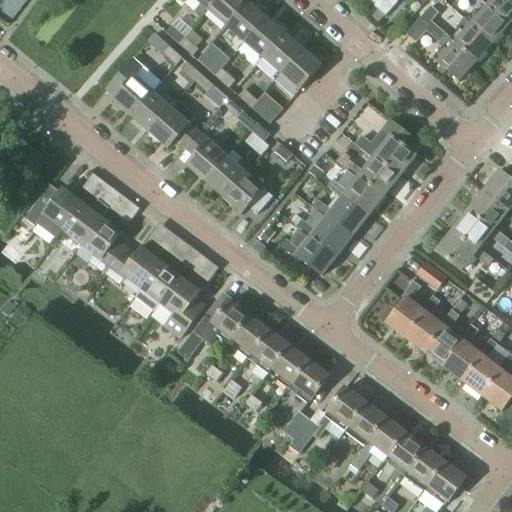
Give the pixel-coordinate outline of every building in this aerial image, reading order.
[(179,0),(185,5),(188,0),(193,0),(201,6),(195,13),(202,19),(208,13),(209,13),(220,0),(179,0)] [(244,0),(220,0),(209,13),(227,29),(249,4),(244,0)] [(365,0),(385,17),(397,3),(394,0),(365,0)] [(511,0),(485,0),(483,3),(488,8),(489,7),(509,25),(511,22),(511,0)] [(249,4),(227,29),(245,45),(267,20),(249,4)] [(431,7),(423,17),(431,24),(432,23),(439,15),(431,7)] [(492,45),(509,25),(489,7),(488,8),(481,16),(475,11),(466,22),(492,45)] [(406,36),(407,37),(416,44),(416,45),(426,33),(439,44),(437,46),(442,49),(433,60),(438,64),(441,66),(447,72),(459,82),(476,63),(450,40),(450,39),(446,36),(445,35),(432,23),(431,24),(423,17),(406,36)] [(267,20),(245,45),(263,61),(285,36),(267,20)] [(450,39),(450,40),(476,63),(492,45),(466,22),(464,20),(456,29),(458,31),(450,39)] [(166,35),(179,47),(186,39),(185,39),(173,28),(172,28),(166,35)] [(285,36),(263,61),(281,77),(303,52),(285,36)] [(186,39),(179,47),(193,59),(193,58),(199,51),(197,49),(186,39)] [(197,62),(202,67),(215,78),(222,71),(230,62),(212,45),(197,62)] [(169,48),(163,55),(176,68),(183,60),(169,48)] [(303,52),(281,77),(299,93),(322,67),(321,66),(320,67),(303,52)] [(133,60),(106,91),(115,99),(112,103),(113,104),(113,103),(131,119),(154,94),(153,94),(161,85),(133,60)] [(195,83),(201,76),(187,64),(181,71),(195,83)] [(222,71),(215,78),(229,90),(235,83),(222,71)] [(201,76),(195,84),(208,95),(214,88),(201,76)] [(238,98),(251,110),(258,103),(244,91),(238,98)] [(154,94),(131,119),(149,135),(172,110),(171,110),(154,94)] [(172,110),(149,135),(167,150),(166,151),(167,152),(176,142),(185,151),(200,135),(190,126),(196,119),(178,103),(171,110),(172,110)] [(266,122),(272,115),(258,103),(252,110),(266,122)] [(243,113),(237,120),(239,122),(250,133),(257,125),(243,113)] [(362,139),(356,147),(373,160),(374,158),(400,179),(416,158),(411,154),(419,145),(390,122),(371,146),(362,139)] [(257,125),(250,133),(264,144),(270,137),(266,133),(257,125)] [(200,135),(185,151),(194,158),(186,167),(186,168),(205,185),(228,159),(227,159),(208,142),(200,135)] [(279,145),(273,153),(287,165),(293,157),(280,145),(279,145)] [(228,159),(205,185),(224,200),(246,175),(236,166),(242,160),(233,152),(227,159),(228,159)] [(374,158),(373,160),(363,173),(348,162),(342,169),(347,173),(357,180),(359,177),(385,198),(400,179),(374,158)] [(511,167),(505,176),(500,172),(483,193),(509,213),(511,211),(511,209),(511,167)] [(333,182),(327,189),(341,200),(343,197),(369,218),(385,198),(359,177),(357,180),(347,173),(337,185),(333,182)] [(246,175),(224,200),(241,216),(248,209),(257,217),(273,199),(264,191),(246,175)] [(91,196),(102,182),(94,176),(84,191),(91,196)] [(39,201),(25,221),(35,228),(37,226),(56,241),(59,237),(60,238),(64,233),(83,206),(64,191),(63,190),(60,194),(49,209),(39,201)] [(110,210),(121,196),(114,191),(103,204),(103,205),(110,210)] [(483,193),(468,212),(494,232),(495,231),(505,218),(511,223),(511,211),(509,213),(483,193)] [(353,238),(369,218),(343,197),(341,200),(332,213),(318,201),(312,209),(316,213),(326,220),(327,218),(353,238)] [(64,233),(60,238),(66,242),(70,237),(83,247),(103,220),(102,219),(109,210),(102,205),(98,202),(91,212),(83,206),(64,233)] [(132,205),(122,220),(129,226),(140,211),(132,205)] [(509,242),(495,231),(494,232),(468,212),(452,233),(478,253),(480,251),(489,238),(503,249),(509,242)] [(296,227),(296,229),(300,232),(310,240),(312,237),(338,257),(353,238),(327,218),(326,220),(316,213),(306,225),(301,221),(296,227)] [(103,220),(83,247),(95,256),(89,263),(107,277),(128,248),(119,241),(123,235),(103,220)] [(452,233),(436,253),(462,273),(474,258),(488,269),(494,262),(480,251),(478,253),(452,233)] [(170,255),(180,241),(173,235),(162,249),(170,255)] [(286,241),(280,248),(296,260),(297,259),(322,278),(338,257),(312,237),(310,240),(300,252),(290,244),(286,241)] [(261,257),(266,250),(258,243),(257,243),(252,250),(261,257)] [(128,248),(107,277),(121,287),(127,280),(141,291),(142,292),(162,265),(142,249),(138,256),(128,248)] [(189,253),(180,264),(188,270),(196,258),(199,255),(191,249),(189,253)] [(162,306),(182,279),(162,265),(142,292),(141,291),(135,300),(154,314),(161,306),(162,306)] [(209,268),(200,279),(208,284),(219,270),(211,265),(209,268)] [(426,266),(418,277),(437,292),(446,281),(426,266)] [(182,279),(162,306),(175,316),(167,327),(166,329),(182,341),(206,309),(205,308),(195,301),(201,294),(182,279)] [(477,281),(468,292),(486,306),(495,295),(477,281)] [(426,315),(422,311),(411,304),(422,289),(414,283),(403,299),(406,301),(387,326),(407,341),(426,315)] [(448,319),(447,319),(435,310),(440,303),(432,297),(422,311),(426,315),(407,341),(426,355),(445,329),(442,327),(448,319)] [(186,344),(177,355),(188,363),(203,342),(210,347),(217,337),(229,346),(232,342),(249,319),(237,310),(228,303),(228,304),(220,298),(206,317),(193,334),(186,344)] [(467,334),(466,333),(454,324),(467,307),(460,301),(447,319),(448,319),(442,327),(445,329),(426,355),(445,370),(465,344),(461,341),(467,334)] [(249,362),(269,334),(249,319),(232,342),(240,347),(236,352),(249,362)] [(484,358),(480,355),(468,346),(479,332),(471,326),(466,333),(467,334),(461,341),(465,344),(445,370),(464,384),(484,358)] [(272,374),(290,350),(269,334),(249,362),(267,375),(270,372),(272,374)] [(503,373),(500,370),(487,360),(497,346),(490,341),(480,355),(484,358),(464,384),(484,399),(503,373)] [(289,391),(309,364),(290,350),(272,374),(278,379),(276,382),(289,391)] [(503,373),(484,399),(503,413),(511,401),(511,379),(507,376),(511,369),(511,356),(511,355),(500,370),(503,373)] [(309,364),(289,391),(308,406),(321,388),(329,378),(315,368),(311,365),(309,364)] [(212,367),(206,376),(216,384),(222,375),(212,367)] [(232,382),(225,391),(236,399),(242,390),(232,382)] [(294,442),(289,449),(299,456),(313,438),(318,442),(332,424),(344,433),(347,430),(366,406),(345,390),(337,400),(317,427),(310,422),(294,442)] [(251,397),(245,406),(256,414),(262,405),(251,397)] [(366,406),(347,430),(355,436),(353,440),(364,448),(365,449),(366,448),(386,421),(366,406)] [(299,414),(283,434),(294,442),(310,422),(299,414)] [(364,448),(350,467),(358,473),(372,454),(384,463),(405,436),(386,421),(366,448),(365,449),(364,448)] [(405,436),(384,463),(404,478),(406,475),(407,475),(425,451),(405,436)] [(425,451),(407,475),(415,481),(413,484),(425,494),(445,466),(425,451)] [(332,471),(339,462),(328,454),(322,462),(332,471)] [(445,466),(425,494),(444,508),(465,480),(445,466)] [(388,499),(381,508),(387,511),(394,511),(398,507),(388,499)]
